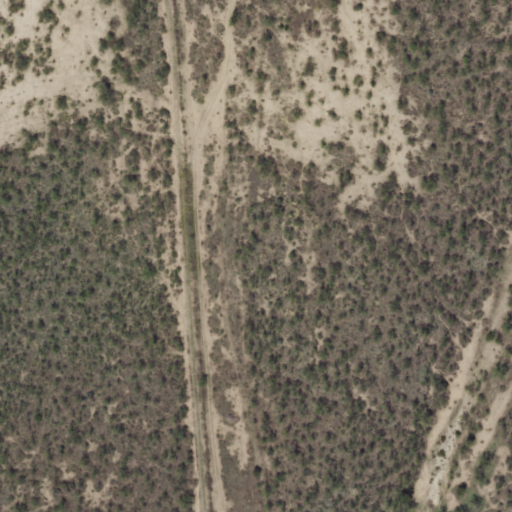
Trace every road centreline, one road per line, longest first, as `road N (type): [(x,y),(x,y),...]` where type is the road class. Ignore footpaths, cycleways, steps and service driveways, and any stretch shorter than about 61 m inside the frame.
road 1 (track): [(237,0),(234,143),(250,511)]
road 2 (track): [(234,143),(85,98),(0,100)]
